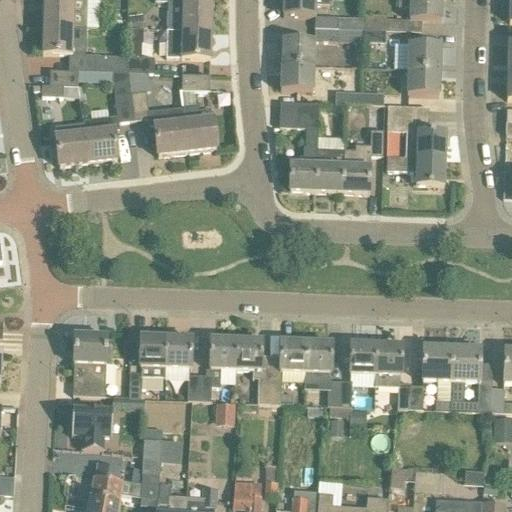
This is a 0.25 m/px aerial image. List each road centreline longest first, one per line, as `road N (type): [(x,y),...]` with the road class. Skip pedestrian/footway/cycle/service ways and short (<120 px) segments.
road 1 (residential): [(511,309),(42,299)]
road 2 (residential): [(485,232),(275,224),(258,182)]
road 3 (residential): [(485,232),(473,119),(477,0)]
road 4 (residential): [(258,182),(29,212)]
road 5 (residential): [(29,212),(3,0)]
road 6 (residential): [(30,511),(42,299)]
road 7 (residential): [(258,182),(245,0)]
